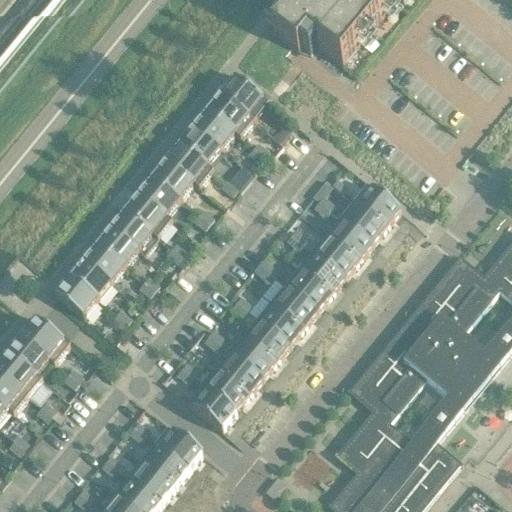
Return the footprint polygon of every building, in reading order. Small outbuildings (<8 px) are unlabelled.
[(301,0),(289,15),(273,35),(299,56),(302,53),(310,59),(318,49),(343,70),(400,0),(301,0)] [(235,80),(221,98),(255,126),(270,109),(235,80)] [(221,98),(207,115),(236,138),(236,139),(241,143),(255,126),(221,98)] [(207,115),(193,132),(222,155),(236,139),(236,138),(207,115)] [(193,132),(180,148),(208,172),(209,171),(222,155),(193,132)] [(276,143),(281,148),(290,137),(285,132),(276,143)] [(180,148),(166,165),(195,189),(194,189),(200,194),(214,176),(209,171),(208,172),(180,148)] [(259,148),(254,153),(265,162),(270,157),(259,148)] [(265,162),(254,153),(250,159),(261,168),(265,162)] [(166,165),(152,182),(181,205),(194,189),(195,189),(166,165)] [(231,181),(227,187),(238,196),(242,190),(231,181)] [(152,182),(138,199),(167,222),(168,222),(181,205),(152,182)] [(333,190),(344,199),(349,194),(338,185),(333,190)] [(238,196),(227,187),(222,192),(233,201),(238,196)] [(367,189),(353,206),(387,234),(402,217),(367,189)] [(138,199),(125,216),(153,239),(153,240),(159,244),(173,227),(168,222),(167,222),(138,199)] [(324,201),(319,207),(330,216),(335,211),(324,201)] [(353,206),(339,223),(374,251),(387,234),(353,206)] [(330,216),(319,207),(315,212),(326,221),(330,216)] [(204,215),(199,220),(210,229),(215,224),(204,215)] [(125,216),(111,232),(140,256),(153,240),(153,239),(125,216)] [(210,229),(199,220),(195,226),(206,235),(210,229)] [(339,223),(326,240),(360,268),(374,251),(339,223)] [(111,232),(97,249),(126,273),(140,256),(111,232)] [(297,235),(292,240),(303,249),(307,244),(297,235)] [(303,249),(292,240),(287,246),(298,255),(303,249)] [(326,240),(312,256),(346,285),(360,268),(326,240)] [(373,417),(338,460),(337,459),(335,460),(357,478),(340,500),(330,509),(328,511),(329,511),(426,511),(452,480),(459,475),(462,471),(464,469),(463,469),(437,448),(511,357),(511,248),(485,281),(460,261),(458,263),(451,274),(360,385),(356,388),(350,394),(348,396),(373,417)] [(97,249),(83,266),(112,289),(126,273),(97,249)] [(176,249),(172,254),(183,263),(187,258),(176,249)] [(183,263),(172,254),(167,260),(178,269),(183,263)] [(297,274),(303,279),(304,278),(333,301),(346,285),(312,256),(297,274)] [(83,266),(70,282),(99,306),(112,289),(83,266)] [(269,268),(264,274),(275,283),(280,277),(269,268)] [(275,283),(264,274),(260,279),(271,288),(275,283)] [(303,279),(291,294),(290,295),(319,318),(333,301),(304,278),(303,279)] [(99,306),(70,282),(56,299),(85,323),(99,306)] [(149,282),(144,288),(155,297),(160,291),(149,282)] [(155,297),(144,288),(140,293),(151,302),(155,297)] [(285,289),(271,307),(305,335),(319,318),(290,295),(291,294),(285,289)] [(241,302),(237,308),(248,317),(252,311),(241,302)] [(271,307),(257,324),(291,352),(305,335),(271,307)] [(248,317),(237,308),(232,313),(243,322),(248,317)] [(121,316),(117,321),(128,330),(132,325),(121,316)] [(128,330),(117,321),(112,327),(123,336),(128,330)] [(50,366),(55,370),(71,351),(36,323),(22,341),(51,365),(50,366)] [(257,324),(243,341),(277,368),(291,352),(257,324)] [(214,336),(210,341),(221,350),(225,345),(214,336)] [(38,380),(50,366),(51,365),(22,341),(8,358),(37,381),(38,380)] [(221,350),(210,341),(205,347),(216,356),(221,350)] [(243,341),(229,357),(264,385),(277,368),(243,341)] [(215,375),(220,380),(221,379),(250,402),(264,385),(229,357),(215,375)] [(38,380),(37,381),(8,358),(0,367),(0,378),(29,403),(43,385),(38,380)] [(187,369),(182,374),(193,383),(198,378),(187,369)] [(69,380),(80,389),(84,383),(74,374),(69,380)] [(193,383),(182,374),(178,380),(189,389),(193,383)] [(29,403),(0,378),(0,406),(10,415),(9,416),(14,420),(29,403)] [(220,380),(208,394),(208,395),(236,419),(250,402),(221,379),(220,380)] [(80,389),(69,380),(64,385),(75,394),(80,389)] [(208,395),(208,394),(203,390),(187,408),(222,436),(236,419),(208,395)] [(0,426),(9,416),(10,415),(0,406),(0,426)] [(42,413),(53,422),(57,417),(46,408),(42,413)] [(48,428),(53,422),(42,413),(37,419),(48,428)] [(134,433),(145,442),(150,437),(139,428),(134,433)] [(169,432),(154,449),(190,478),(204,461),(169,432)] [(134,433),(130,439),(141,448),(145,442),(134,433)] [(19,441),(14,446),(25,455),(30,450),(19,441)] [(25,455),(14,446),(10,452),(21,461),(25,455)] [(154,449),(140,466),(176,495),(190,478),(154,449)] [(122,470),(111,461),(107,466),(118,475),(122,470)] [(113,481),(118,475),(107,466),(102,472),(113,481)] [(140,466),(127,483),(163,511),(176,495),(140,466)] [(287,489),(278,482),(266,496),(275,504),(287,489)] [(162,511),(163,511),(127,483),(113,499),(128,511),(162,511)] [(91,509),(95,503),(84,494),(80,500),(91,509)] [(128,511),(113,499),(102,511),(128,511)] [(83,511),(87,511),(91,509),(80,500),(75,505),(83,511)]
